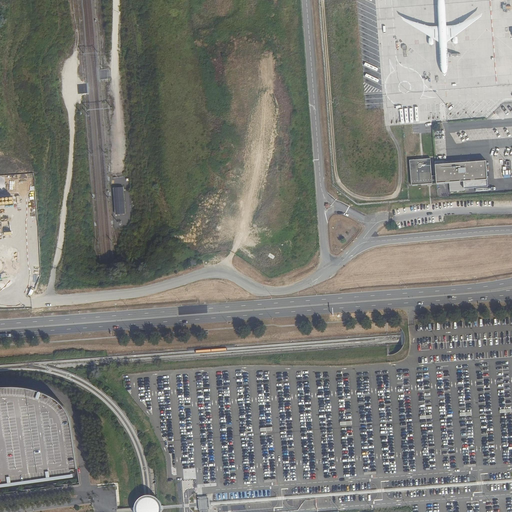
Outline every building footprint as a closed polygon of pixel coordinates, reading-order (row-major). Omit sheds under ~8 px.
[(430,159),(409,160),(411,185),(432,184),(432,181),(436,181),(436,184),(449,183),(464,182),(464,189),(488,187),(486,161),(435,165),(436,176),(432,176),(430,159)] [(464,189),(464,182),(449,183),(450,192),(464,190),(464,189)] [(124,187),(114,188),(116,215),(126,214),(124,187)] [(0,487),(77,477),(72,425),(68,412),(65,404),(51,396),(35,391),(20,389),(7,389),(0,390),(0,487)] [(210,508),(209,495),(196,496),(197,509),(210,508)] [(161,511),(162,509),(161,507),(161,505),(160,502),(157,499),(154,497),(151,496),(147,496),(143,496),(141,498),(138,499),(136,503),(135,507),(134,509),(134,510),(134,511),(161,511)]
